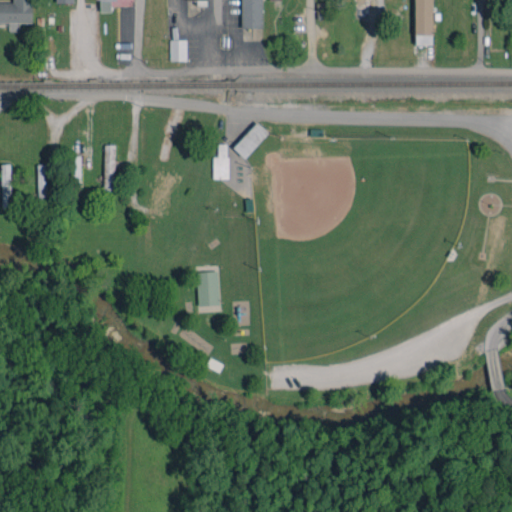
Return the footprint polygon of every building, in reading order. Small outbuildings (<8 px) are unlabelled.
[(31,22),(31,0),(12,0),(12,2),(0,1),(0,22),(8,22),(8,30),(18,30),(18,22),(31,22)] [(133,0),(98,0),(99,12),(111,12),(111,5),(134,5),(133,0)] [(240,0),(240,28),(262,28),(261,0),(240,0)] [(431,0),(414,0),(415,45),(433,44),(431,0)] [(186,39),(169,40),(170,61),(186,60),(186,39)] [(233,147),(244,158),(268,132),(256,122),(233,147)] [(213,178),(228,178),(227,143),(218,143),(218,157),(212,157),(213,178)] [(115,144),(104,144),(103,195),(114,195),(115,144)] [(80,156),(70,156),(70,186),(81,186),(80,156)] [(10,163),(1,164),(1,208),(11,208),(10,163)] [(46,164),(36,164),(38,207),(48,207),(46,164)] [(218,305),(218,271),(196,271),(197,305),(218,305)]
